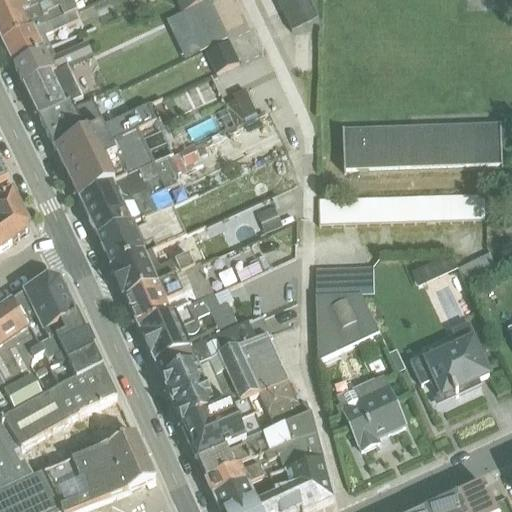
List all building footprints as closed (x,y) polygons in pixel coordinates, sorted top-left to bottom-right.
[(11,0),(0,5),(0,41),(3,49),(75,17),(77,15),(73,6),(75,5),(77,4),(74,0),(11,0)] [(175,0),(183,16),(209,4),(207,0),(175,0)] [(274,0),(281,13),(307,0),(274,0)] [(307,0),(281,13),(292,35),(318,22),(307,0)] [(209,4),(183,16),(166,24),(184,63),(228,42),(209,4)] [(75,17),(3,49),(14,70),(51,52),(46,41),(79,26),(75,17)] [(230,45),(205,57),(215,78),(241,66),(230,45)] [(51,52),(14,70),(24,92),(68,71),(93,59),(87,48),(56,62),(51,52)] [(374,50),(373,71),(388,71),(389,51),(374,50)] [(68,71),(24,92),(39,124),(58,115),(78,106),(84,103),(68,71)] [(239,91),(219,96),(226,124),(246,119),(239,91)] [(55,155),(106,129),(92,100),(84,103),(78,106),(58,115),(39,124),(55,155)] [(218,105),(164,127),(173,150),(227,128),(218,105)] [(153,171),(155,170),(130,118),(128,118),(106,129),(55,155),(63,169),(64,172),(67,179),(69,181),(69,182),(72,189),(75,195),(79,202),(80,205),(120,187),(153,171)] [(433,127),(433,118),(412,118),(412,127),(433,127)] [(501,130),(343,135),(345,176),(502,171),(501,130)] [(120,187),(80,205),(98,243),(106,239),(132,229),(163,216),(172,212),(174,211),(173,208),(168,196),(178,191),(175,184),(204,171),(195,151),(179,157),(178,155),(168,159),(170,163),(165,165),(155,170),(153,171),(120,187)] [(0,192),(9,188),(6,181),(0,168),(0,192)] [(0,192),(0,204),(13,197),(9,188),(0,192)] [(0,256),(0,257),(28,238),(30,231),(13,197),(0,204),(0,256)] [(323,204),(318,205),(319,230),(487,224),(486,200),(323,204)] [(106,239),(98,243),(112,273),(146,258),(152,255),(187,239),(174,211),(172,212),(163,216),(132,229),(106,239)] [(275,211),(257,218),(265,238),(283,230),(275,211)] [(146,258),(112,273),(126,304),(176,280),(184,276),(195,271),(190,260),(160,273),(152,255),(146,258)] [(432,327),(457,317),(447,293),(454,290),(440,258),(408,271),(432,327)] [(490,258),(459,272),(470,295),(501,281),(490,258)] [(195,271),(184,276),(193,296),(198,307),(214,300),(199,269),(195,271)] [(224,269),(210,274),(215,289),(229,284),(224,269)] [(316,301),(362,300),(365,300),(373,300),(374,271),(316,274),(316,301)] [(184,276),(176,280),(184,300),(168,307),(173,319),(190,311),(185,300),(193,296),(184,276)] [(176,280),(126,304),(140,334),(173,319),(168,307),(184,300),(176,280)] [(27,329),(41,352),(65,340),(60,330),(62,328),(77,319),(60,285),(49,282),(26,298),(25,298),(14,306),(27,329)] [(296,292),(277,299),(282,311),(284,312),(295,307),(296,292)] [(218,298),(214,300),(198,307),(190,311),(173,319),(140,334),(155,369),(239,332),(228,310),(235,306),(228,293),(221,297),(218,298)] [(362,300),(316,301),(317,365),(318,367),(380,338),(377,333),(362,300)] [(362,300),(377,333),(387,328),(376,304),(369,307),(365,300),(362,300)] [(0,496),(35,482),(19,454),(4,426),(47,403),(36,383),(34,378),(32,376),(34,365),(31,357),(41,352),(27,329),(14,306),(0,315),(0,496)] [(31,357),(34,365),(45,359),(49,367),(60,351),(86,338),(77,319),(62,328),(60,330),(65,340),(41,352),(31,357)] [(239,332),(155,369),(162,385),(267,340),(260,323),(239,332)] [(455,396),(457,401),(481,390),(480,388),(493,381),(469,329),(453,336),(457,346),(411,367),(422,391),(432,386),(439,403),(455,396)] [(34,378),(36,383),(53,376),(59,373),(95,355),(86,338),(60,351),(49,367),(51,370),(34,378)] [(260,399),(289,386),(267,340),(162,385),(167,396),(177,421),(183,432),(249,404),(260,399)] [(77,387),(103,373),(95,355),(59,373),(53,376),(63,394),(77,387)] [(4,426),(19,454),(118,404),(103,373),(77,387),(63,394),(47,403),(4,426)] [(344,399),(337,402),(362,456),(379,448),(378,445),(405,432),(382,382),(352,394),(353,397),(345,401),(344,399)] [(289,386),(260,399),(269,419),(275,433),(275,434),(277,434),(284,431),(311,419),(306,407),(299,410),(289,386)] [(439,403),(435,404),(437,410),(457,401),(455,396),(439,403)] [(19,454),(35,482),(135,440),(129,427),(118,404),(19,454)] [(249,404),(183,432),(198,467),(264,439),(249,404)] [(264,439),(198,467),(207,486),(241,472),(287,454),(294,451),(318,442),(311,419),(284,431),(277,434),(275,434),(264,439)] [(0,511),(91,511),(156,486),(135,440),(35,482),(0,496),(0,511)] [(241,472),(207,486),(213,501),(250,486),(252,490),(271,482),(283,477),(284,480),(297,476),(324,466),(318,442),(294,451),(287,454),(241,472)] [(250,486),(213,501),(218,511),(318,511),(327,508),(331,506),(332,506),(333,505),(333,504),(333,502),(326,473),(324,466),(297,476),(284,480),(283,477),(271,482),(252,490),(250,486)] [(458,500),(463,511),(495,511),(484,488),(458,500)] [(432,511),(463,511),(458,500),(432,511)]
